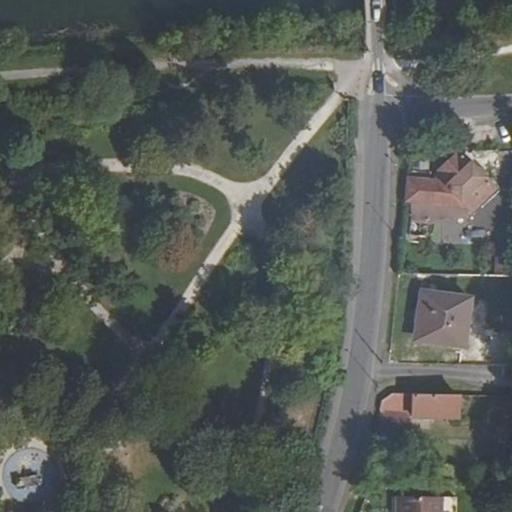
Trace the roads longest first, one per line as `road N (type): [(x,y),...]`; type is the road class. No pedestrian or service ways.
road 1 (residential): [(377,105),(359,377),(322,511)]
road 2 (residential): [(511,105),(377,105)]
